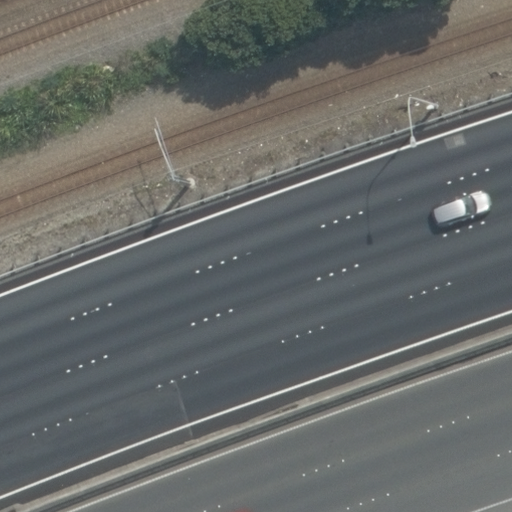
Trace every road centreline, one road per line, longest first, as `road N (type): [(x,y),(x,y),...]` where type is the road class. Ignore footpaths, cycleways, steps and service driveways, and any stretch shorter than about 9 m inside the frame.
road 1 (motorway): [(0,457),(511,264)]
road 2 (motorway): [(511,399),(219,511)]
